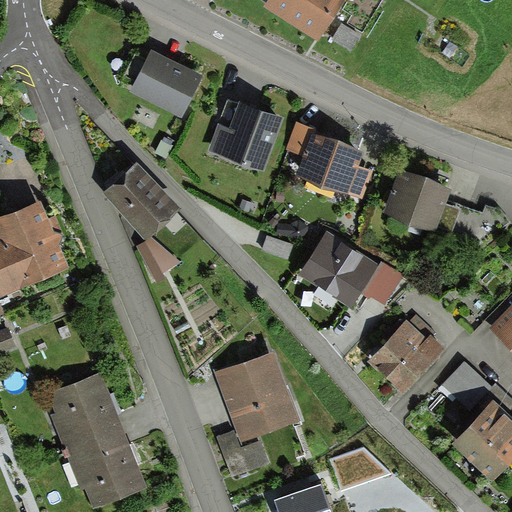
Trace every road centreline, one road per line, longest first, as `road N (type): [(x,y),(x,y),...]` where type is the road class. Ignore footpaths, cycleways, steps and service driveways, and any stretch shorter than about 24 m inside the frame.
road 1 (residential): [(22,38),(478,511)]
road 2 (residential): [(22,38),(212,511)]
road 3 (tertiary): [(149,0),(429,136),(511,163)]
